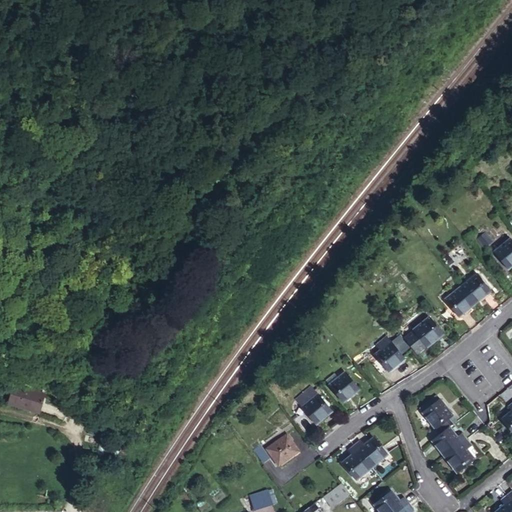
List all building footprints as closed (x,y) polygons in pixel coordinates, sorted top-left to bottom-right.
[(482,252),(490,245),(484,237),(476,244),(482,252)] [(511,247),(508,243),(492,256),(505,273),(511,267),(511,247)] [(459,291),(472,307),(488,294),(475,278),(459,291)] [(457,319),(472,307),(459,291),(444,303),(457,319)] [(445,340),(432,324),(416,337),(428,352),(429,353),(445,340)] [(406,345),(418,360),(428,352),(416,337),(406,345)] [(377,361),(379,363),(388,375),(389,376),(405,362),(393,348),(393,347),(377,361)] [(388,375),(379,363),(373,368),(382,380),(388,375)] [(339,383),(331,389),(343,405),(359,392),(346,377),(339,383)] [(327,385),(331,389),(339,383),(335,378),(327,385)] [(43,415),(49,396),(19,388),(13,406),(43,415)] [(295,404),(303,414),(319,402),(312,392),(295,404)] [(319,402),(303,414),(315,430),(331,418),(319,402)] [(430,426),(447,413),(438,402),(421,415),(430,426)] [(449,431),(453,427),(448,420),(451,418),(447,413),(430,426),(434,432),(436,430),(441,437),(449,431)] [(432,444),(445,460),(461,447),(455,439),(449,431),(441,437),(432,444)] [(455,439),(461,447),(466,443),(460,436),(455,439)] [(298,456),(287,439),(266,453),(278,470),(298,456)] [(355,450),(373,472),(387,460),(374,443),(366,449),(362,444),(355,450)] [(466,443),(461,447),(466,453),(471,450),(466,443)] [(461,447),(445,460),(456,474),(473,462),(466,453),(461,447)] [(358,484),(373,472),(355,450),(347,455),(351,460),(344,466),(358,484)] [(268,463),(263,456),(259,451),(253,456),(263,468),(268,463)] [(331,510),(349,496),(342,486),(323,500),(331,510)] [(273,506),(269,493),(251,499),(256,511),(273,506)] [(375,510),(376,511),(403,511),(409,507),(404,500),(399,504),(392,496),(375,510)] [(511,511),(511,504),(507,499),(501,504),(505,509),(501,511),(511,511)]
